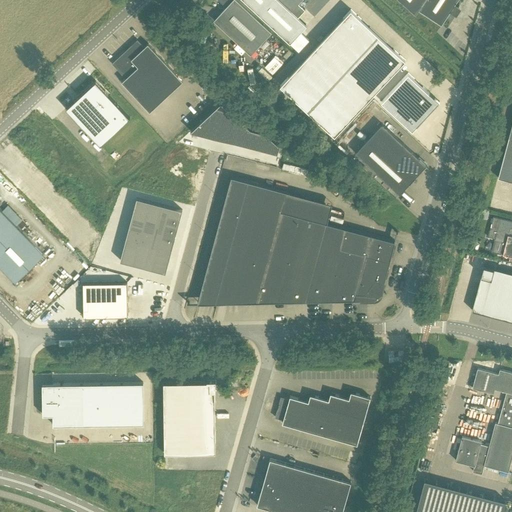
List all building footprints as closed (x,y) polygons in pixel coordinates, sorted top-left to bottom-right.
[(251,55),(272,32),(237,0),(232,0),(214,20),(251,55)] [(244,0),(290,43),(307,25),(292,11),(301,0),(244,0)] [(453,13),(457,8),(454,6),(458,0),(400,0),(416,14),(418,10),(442,26),(451,12),(453,13)] [(336,135),(407,59),(352,8),(281,84),(336,135)] [(144,47),(137,39),(112,63),(125,78),(122,81),(150,111),(167,95),(160,88),(176,73),(148,43),(144,47)] [(409,72),(381,102),(413,130),(440,101),(409,72)] [(127,117),(93,81),(64,108),(98,144),(127,117)] [(221,103),(189,132),(278,156),(280,148),(266,136),(251,131),(221,103)] [(511,121),(498,175),(511,178),(511,121)] [(427,164),(382,123),(355,152),(400,194),(427,164)] [(71,229),(101,202),(38,134),(23,148),(30,155),(15,169),(71,229)] [(394,240),(327,223),(333,203),(286,191),(286,192),(231,177),(197,303),(247,302),(360,299),(360,301),(368,300),(368,293),(377,293),(379,295),(382,292),(381,290),(383,281),(384,282),(385,278),(386,279),(389,270),(387,270),(398,231),(397,231),(394,240)] [(184,208),(139,196),(123,258),(168,270),(184,208)] [(44,253),(0,207),(0,265),(15,280),(44,253)] [(511,256),(511,235),(510,235),(511,229),(511,220),(493,216),(488,237),(498,239),(495,252),(511,256)] [(80,254),(67,266),(71,270),(65,275),(74,285),(93,267),(80,254)] [(511,272),(484,265),(472,310),(511,320),(511,272)] [(140,277),(89,277),(88,316),(140,316),(140,277)] [(388,362),(404,361),(404,349),(388,350),(388,362)] [(511,371),(500,369),(499,373),(478,368),(473,388),(494,393),(495,389),(506,392),(503,405),(499,421),(498,423),(495,422),(489,446),(481,443),(482,441),(462,436),(456,460),(474,465),(473,471),(482,473),(484,465),(509,471),(511,458),(511,371)] [(165,453),(215,452),(215,391),(215,381),(207,381),(207,382),(164,383),(165,453)] [(143,382),(52,384),(42,384),(43,409),(43,415),(53,414),(53,425),(144,423),(143,382)] [(357,444),(371,397),(351,391),(349,398),(331,393),(329,399),(310,394),(308,401),(290,395),(289,399),(281,397),(275,417),(283,419),(282,422),(357,444)] [(421,485),(432,487),(441,453),(429,450),(421,485)] [(282,511),(342,511),(351,482),(270,459),(257,505),(282,511)] [(447,511),(449,505),(427,499),(423,511),(447,511)]
